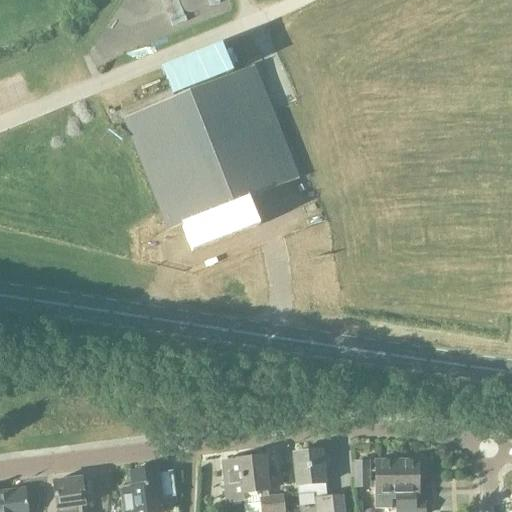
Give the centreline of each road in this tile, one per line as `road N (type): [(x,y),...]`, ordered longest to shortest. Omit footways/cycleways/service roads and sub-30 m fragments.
road 1 (primary): [(511,374),(0,297)]
road 2 (residential): [(0,471),(335,428),(407,431),(488,448)]
road 3 (unclassified): [(0,125),(262,19)]
